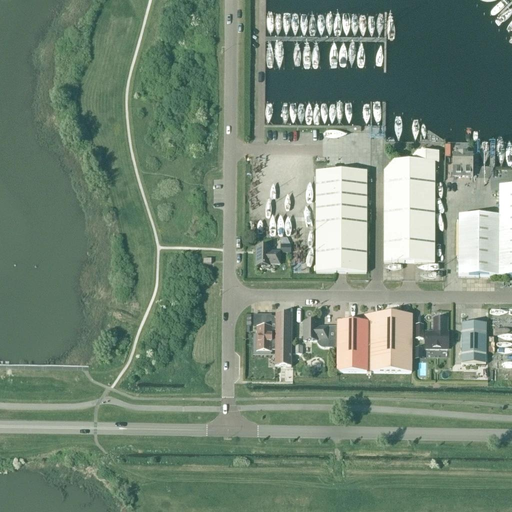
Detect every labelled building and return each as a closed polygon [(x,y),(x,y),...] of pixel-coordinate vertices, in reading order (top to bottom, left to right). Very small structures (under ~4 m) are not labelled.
[(384,264),(434,265),(434,175),(439,175),(439,154),(417,154),(413,159),(413,164),(394,164),(384,174),(384,264)] [(453,157),(452,170),(465,170),(465,178),(472,178),(472,158),(466,158),(466,156),(458,156),(458,158),(453,157)] [(366,274),(367,174),(337,174),(337,172),(335,170),(328,170),(326,172),(326,174),(316,174),(316,274),(366,274)] [(459,278),(511,278),(511,188),(498,189),(498,218),(459,218),(459,278)] [(291,254),(291,246),(280,246),(280,254),(291,254)] [(256,267),(270,268),(270,266),(280,266),(280,253),(270,253),(270,248),(256,248),(256,267)] [(272,318),(272,316),(254,316),(253,329),(259,329),(259,336),(257,336),(257,353),(271,353),(271,352),(275,352),(275,318),(272,318)] [(275,318),(275,352),(275,368),(291,368),(291,316),(275,316),(275,318)] [(316,343),(317,345),(319,348),(321,349),(324,350),(326,349),(337,350),(337,374),(411,375),(412,317),(364,317),(363,324),(338,324),(338,329),(318,328),(318,324),(304,323),(304,343),(316,343)] [(448,351),(448,334),(447,334),(447,321),(434,321),(434,334),(426,334),(426,351),(448,351)] [(462,325),(461,365),(486,365),(486,325),(462,325)] [(415,326),(415,340),(423,340),(423,326),(415,326)]
